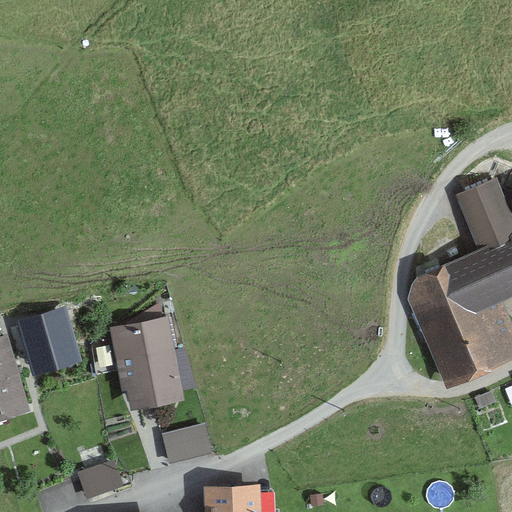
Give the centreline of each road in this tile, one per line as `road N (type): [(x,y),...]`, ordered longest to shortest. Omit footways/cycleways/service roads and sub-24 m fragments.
road 1 (residential): [(83,511),(220,464),(343,397)]
road 2 (track): [(0,136),(126,0)]
